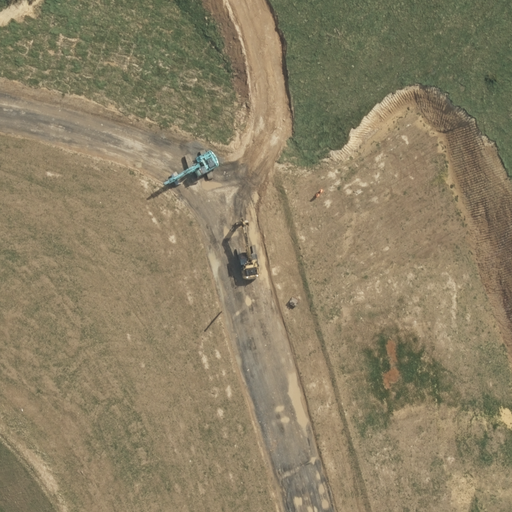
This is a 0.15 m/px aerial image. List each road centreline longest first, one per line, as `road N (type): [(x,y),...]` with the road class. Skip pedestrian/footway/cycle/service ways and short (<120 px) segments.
road 1 (tertiary): [(226,151),(287,511)]
road 2 (residential): [(0,93),(94,110),(226,151)]
